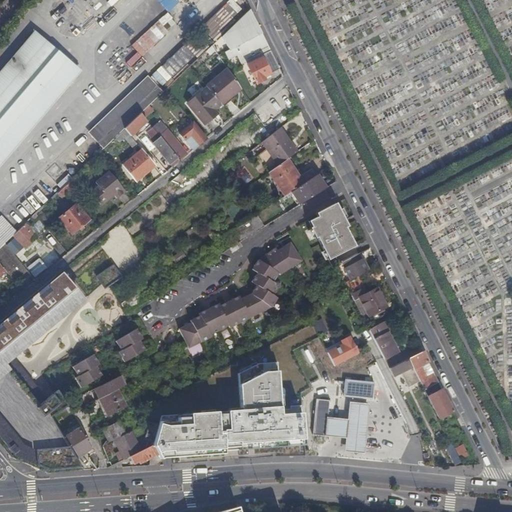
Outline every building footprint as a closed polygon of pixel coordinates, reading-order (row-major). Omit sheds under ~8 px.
[(269,49),(249,10),(223,34),(229,47),(224,50),(228,57),(235,54),(238,60),(242,67),(246,65),(255,83),(264,79),(263,77),(279,69),(269,49)] [(149,47),(124,23),(98,48),(109,59),(105,64),(118,78),(149,47)] [(10,59),(15,63),(31,44),(38,36),(33,32),(23,44),(10,59)] [(18,66),(41,39),(38,36),(31,44),(15,63),(18,66)] [(0,109),(53,49),(41,39),(18,66),(15,63),(13,66),(0,80),(0,109)] [(176,49),(187,60),(196,52),(185,40),(176,49)] [(214,50),(211,46),(206,51),(209,55),(214,50)] [(0,137),(66,60),(53,49),(0,109),(0,137)] [(181,65),(186,61),(176,50),(171,54),(181,65)] [(0,138),(50,82),(68,62),(66,60),(0,137),(0,138)] [(242,67),(238,60),(237,61),(250,87),(255,83),(246,65),(242,67)] [(0,70),(0,80),(13,66),(8,61),(0,70)] [(0,164),(80,72),(68,62),(50,82),(0,138),(0,164)] [(94,80),(105,88),(113,76),(102,69),(94,80)] [(231,96),(240,89),(238,86),(227,69),(206,87),(219,103),(230,94),(231,96)] [(158,97),(162,93),(146,76),(91,129),(105,144),(106,143),(108,145),(124,129),(140,114),(148,107),(158,97)] [(213,110),(220,104),(219,103),(206,87),(188,103),(204,122),(213,115),(210,112),(213,110)] [(140,114),(144,119),(152,111),(148,107),(140,114)] [(125,130),(130,136),(146,121),(144,119),(140,114),(124,129),(125,130)] [(159,137),(166,131),(159,122),(152,128),(155,132),(159,137)] [(179,134),(193,150),(206,139),(193,123),(179,134)] [(152,128),(146,133),(150,138),(148,139),(152,144),(154,142),(151,138),(154,136),(152,134),(155,132),(152,128)] [(235,140),(246,154),(261,142),(250,128),(235,140)] [(297,152),(280,128),(262,142),(278,165),(287,159),(297,152)] [(124,138),(134,149),(138,146),(130,136),(125,130),(115,139),(119,143),(124,138)] [(179,161),(187,155),(166,131),(159,137),(179,161)] [(172,167),(179,161),(159,137),(155,132),(152,134),(154,136),(151,138),(154,142),(152,144),(172,167)] [(134,174),(139,178),(152,167),(139,152),(120,168),(129,178),(134,174)] [(287,159),(278,165),(268,172),(285,196),(291,192),(315,176),(311,169),(299,177),(287,159)] [(126,191),(109,171),(95,182),(98,186),(91,192),(101,205),(113,194),(117,199),(126,191)] [(72,179),(68,174),(57,184),(61,189),(64,187),(70,181),(72,179)] [(133,183),(139,178),(134,174),(129,178),(133,183)] [(324,188),(315,176),(291,192),(299,204),(324,188)] [(64,187),(68,191),(73,186),(70,181),(64,187)] [(61,198),(68,191),(64,187),(61,189),(57,194),(61,198)] [(346,227),(345,224),(336,229),(334,225),(343,220),(334,203),(314,214),(316,217),(307,222),(309,227),(308,228),(313,238),(315,238),(326,260),(354,247),(344,228),(346,227)] [(10,204),(3,211),(19,227),(26,221),(10,204)] [(88,220),(75,205),(59,218),(71,234),(88,220)] [(40,210),(36,214),(42,221),(47,218),(40,210)] [(41,221),(35,214),(31,218),(34,222),(36,224),(41,221)] [(0,247),(4,244),(12,236),(16,232),(1,215),(0,216),(0,247)] [(239,242),(262,227),(254,216),(232,231),(239,242)] [(336,229),(345,224),(343,220),(334,225),(336,229)] [(41,231),(46,227),(41,221),(36,224),(41,230),(41,231)] [(35,237),(38,234),(38,233),(30,225),(27,222),(24,225),(35,237)] [(30,225),(38,233),(41,230),(36,224),(34,222),(30,225)] [(16,232),(12,236),(25,248),(36,237),(35,237),(24,225),(16,232)] [(242,314),(275,297),(272,295),(278,286),(273,282),(278,274),(279,275),(301,261),(289,242),(277,251),(275,248),(258,260),(250,270),(256,274),(250,283),(255,286),(250,294),(240,299),(238,297),(219,306),(218,304),(198,314),(198,316),(189,321),(190,323),(178,329),(185,343),(242,314)] [(0,265),(12,281),(26,269),(4,244),(0,247),(0,265)] [(237,248),(235,244),(228,249),(230,253),(237,248)] [(151,248),(143,254),(146,259),(154,253),(151,248)] [(186,256),(182,250),(173,256),(177,262),(186,256)] [(366,271),(357,254),(355,256),(363,273),(366,271)] [(363,273),(355,256),(340,263),(349,280),(357,276),(363,273)] [(102,286),(118,275),(111,265),(95,276),(102,286)] [(46,473),(82,470),(75,458),(64,438),(51,417),(69,406),(67,403),(58,390),(37,405),(3,364),(82,299),(60,272),(0,320),(0,443),(11,457),(46,473)] [(366,294),(357,276),(349,280),(344,283),(353,301),(360,298),(366,294)] [(316,281),(314,277),(305,281),(307,286),(316,281)] [(316,281),(307,286),(310,290),(318,286),(316,281)] [(121,304),(126,313),(148,299),(143,289),(121,304)] [(376,289),(373,291),(381,308),(385,306),(376,289)] [(381,308),(373,291),(366,294),(360,298),(369,314),(381,308)] [(277,298),(275,297),(242,314),(185,343),(188,349),(210,338),(210,336),(228,327),(229,329),(270,308),(277,298)] [(369,314),(360,298),(353,301),(362,318),(369,314)] [(340,325),(335,315),(334,315),(329,305),(324,308),(334,327),(340,325)] [(369,331),(388,369),(396,365),(391,356),(397,353),(387,334),(392,332),(387,322),(369,331)] [(142,340),(136,329),(115,342),(120,351),(117,353),(123,363),(145,350),(139,341),(142,340)] [(323,349),(333,367),(358,353),(348,335),(323,349)] [(408,359),(420,353),(416,345),(404,352),(405,353),(408,359)] [(427,362),(422,351),(420,353),(408,359),(419,381),(424,390),(438,383),(433,374),(426,377),(420,365),(427,362)] [(401,362),(408,359),(405,353),(397,356),(401,362)] [(80,389),(101,376),(96,367),(99,365),(93,355),(71,368),(77,377),(74,378),(80,389)] [(388,369),(392,377),(401,372),(408,386),(419,381),(408,359),(401,362),(396,365),(388,369)] [(337,370),(339,376),(341,379),(360,370),(355,361),(337,370)] [(194,374),(184,379),(187,386),(197,381),(194,374)] [(120,376),(93,390),(97,399),(115,391),(125,386),(120,376)] [(342,380),(341,397),(371,399),(371,381),(342,380)] [(251,417),(254,415),(262,411),(275,409),(276,413),(287,412),(285,382),(274,384),(274,388),(257,392),(254,387),(240,395),(246,407),(251,417)] [(438,419),(452,411),(441,390),(427,398),(438,419)] [(115,391),(97,399),(104,414),(122,405),(115,391)] [(154,441),(153,443),(158,444),(162,445),(167,428),(188,418),(180,401),(169,406),(165,399),(155,404),(161,417),(159,422),(154,441)] [(328,418),(329,401),(316,399),(312,435),(326,436),(328,418)] [(74,400),(68,403),(71,409),(77,406),(74,400)] [(326,436),(345,438),(344,452),(365,454),(369,404),(349,403),(347,419),(328,418),(326,436)] [(255,417),(254,415),(251,417),(246,407),(228,416),(199,418),(200,443),(201,456),(238,454),(237,441),(237,427),(255,417)] [(107,428),(114,440),(130,432),(124,419),(107,428)] [(148,439),(154,441),(159,422),(154,420),(148,439)] [(64,438),(75,458),(92,447),(81,428),(64,438)] [(107,428),(102,430),(109,443),(114,440),(107,428)] [(114,453),(119,462),(130,457),(140,451),(130,432),(114,440),(119,450),(114,453)] [(149,459),(148,466),(163,465),(153,445),(140,451),(130,457),(133,464),(139,461),(140,464),(149,459)] [(453,449),(459,460),(466,456),(460,445),(453,449)] [(456,454),(453,447),(446,450),(449,457),(456,454)]
